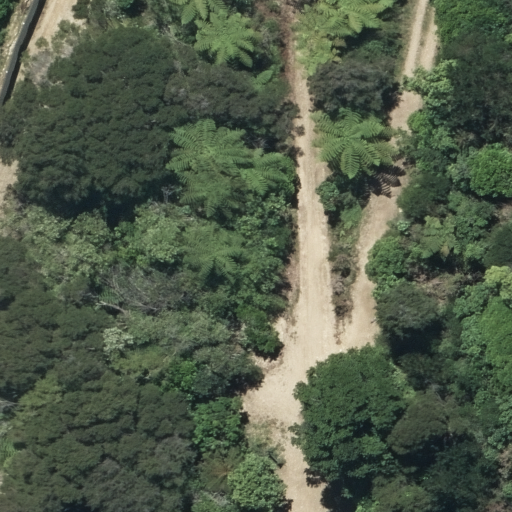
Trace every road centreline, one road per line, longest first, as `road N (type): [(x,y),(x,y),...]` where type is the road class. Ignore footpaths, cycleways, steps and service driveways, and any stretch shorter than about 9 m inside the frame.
road 1 (track): [(435,0),(376,326),(322,463)]
road 2 (track): [(301,0),(322,463)]
road 3 (track): [(73,0),(0,210)]
